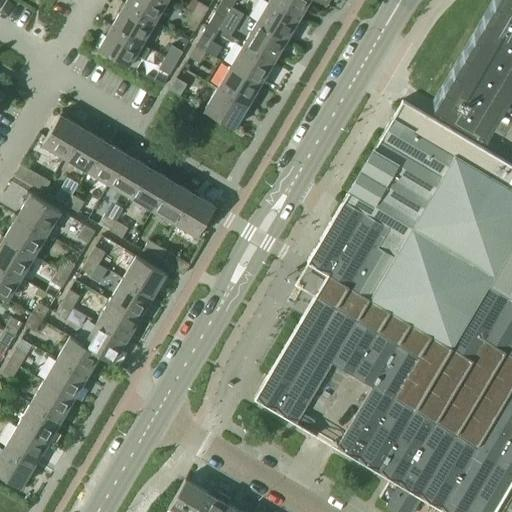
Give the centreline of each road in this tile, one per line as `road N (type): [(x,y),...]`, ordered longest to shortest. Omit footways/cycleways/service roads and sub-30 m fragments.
road 1 (tertiary): [(362,72),(155,419)]
road 2 (residential): [(312,511),(155,419)]
